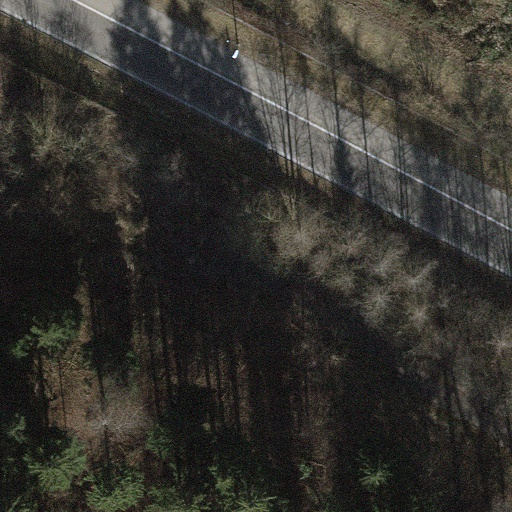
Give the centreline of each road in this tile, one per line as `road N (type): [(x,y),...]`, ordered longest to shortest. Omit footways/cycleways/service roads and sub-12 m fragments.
road 1 (track): [(511,441),(289,287),(0,219)]
road 2 (motorway): [(511,246),(36,0)]
road 3 (track): [(277,0),(511,130)]
